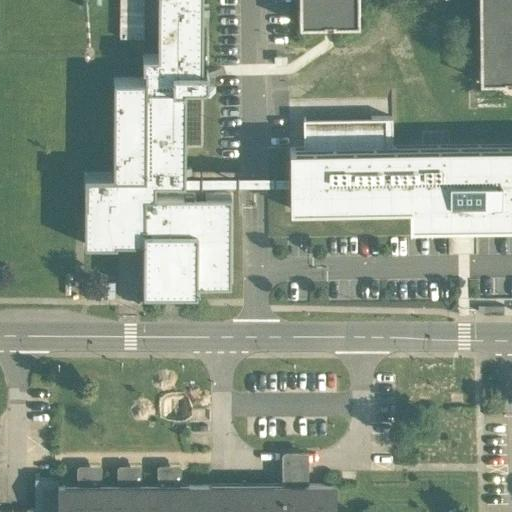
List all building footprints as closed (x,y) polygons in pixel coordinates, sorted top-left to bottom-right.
[(200,0),(157,0),(157,55),(143,55),(143,78),(114,77),(113,77),(113,172),(84,172),(84,190),(83,242),(142,242),(142,289),(195,289),(195,281),(229,281),(229,194),(152,193),(152,179),(184,179),(184,171),(184,93),(199,93),(206,84),(206,75),(206,70),(200,70),(200,0)] [(511,0),(299,0),(299,23),(328,22),(357,22),(357,0),(478,0),(480,81),(511,80),(511,0)] [(289,172),(289,181),(289,206),(408,205),(408,211),(409,225),(450,225),(462,225),(474,225),(511,224),(511,146),(391,148),(391,117),(303,118),(303,147),(288,147),(289,172)] [(289,181),(289,172),(255,172),(184,171),(184,179),(255,180),(289,181)] [(284,463),(284,484),(305,484),(305,463),(305,453),(284,453),(284,463)] [(43,511),(44,486),(57,486),(57,480),(57,475),(33,476),(33,506),(25,508),(25,511),(43,511)] [(284,484),(60,484),(59,511),(337,511),(337,484),(305,484),(284,484)]
